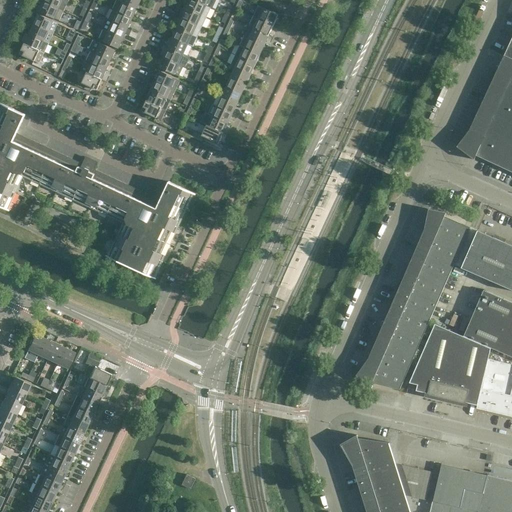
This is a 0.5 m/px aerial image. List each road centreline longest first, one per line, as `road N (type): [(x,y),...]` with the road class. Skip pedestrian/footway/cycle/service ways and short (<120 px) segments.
road 1 (unclassified): [(324,396),(425,165)]
road 2 (tertiary): [(233,329),(333,115)]
road 3 (residential): [(226,174),(310,0)]
road 4 (unclassified): [(511,444),(324,396)]
road 5 (unclassified): [(425,165),(501,0)]
road 6 (residential): [(155,340),(226,174)]
road 7 (residential): [(73,511),(149,353)]
road 8 (residential): [(110,117),(166,0)]
road 9 (residential): [(226,174),(110,117)]
road 10 (unclassified): [(336,511),(315,438),(324,396)]
